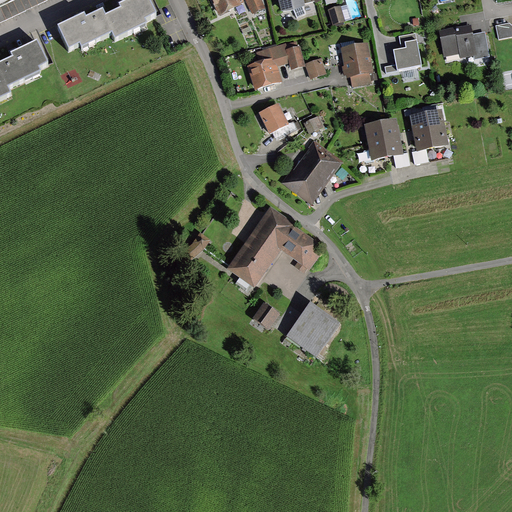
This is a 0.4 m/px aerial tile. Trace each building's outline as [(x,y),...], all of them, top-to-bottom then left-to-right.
[(13,0),(0,6),(0,22),(47,0),(13,0)] [(80,18),(56,30),(67,53),(78,48),(80,51),(111,36),(114,43),(145,27),(143,23),(155,17),(146,0),(132,0),(123,5),(117,7),(119,12),(104,19),(101,12),(84,21),(82,17),(80,18)] [(214,0),(221,13),(240,3),(238,0),(214,0)] [(246,0),(254,13),(263,9),(258,0),(246,0)] [(303,0),(277,0),(281,11),(304,4),(303,0)] [(328,9),(333,24),(344,20),(340,6),(328,9)] [(511,24),(510,23),(495,25),(499,40),(511,37),(511,24)] [(468,27),(438,34),(443,57),(461,53),(462,57),(474,54),(475,60),(488,57),(483,32),(470,35),(468,27)] [(344,47),(353,85),(374,80),(364,42),(344,47)] [(0,101),(11,96),(7,90),(40,73),(38,69),(47,65),(36,43),(15,54),(11,56),(12,59),(0,65),(0,101)] [(256,88),(277,82),(272,64),(290,59),(286,44),(247,55),(256,88)] [(293,69),(301,67),(295,45),(287,48),(293,69)] [(390,56),(395,77),(419,72),(413,46),(403,48),(404,54),(390,56)] [(311,80),(324,76),(318,59),(305,64),(311,80)] [(276,103),(257,113),(268,133),(271,131),(276,140),(297,129),(292,120),(286,123),(276,103)] [(409,114),(417,149),(444,143),(436,108),(409,114)] [(305,125),(309,132),(320,126),(316,119),(305,125)] [(369,126),(375,160),(401,155),(395,122),(369,126)] [(314,145),(284,182),(307,201),(337,163),(314,145)] [(230,266),(251,282),(279,244),(308,264),(321,246),(270,210),(230,266)] [(341,319),(310,298),(285,334),(316,355),(341,319)] [(254,318),(267,326),(276,313),(263,304),(254,318)]
